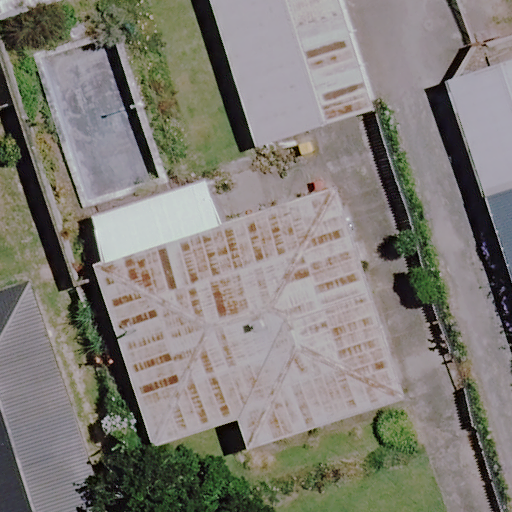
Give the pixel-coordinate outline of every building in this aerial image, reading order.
[(0,0),(0,26),(76,3),(75,0),(0,0)] [(374,117),(337,0),(209,0),(257,153),(374,117)] [(511,198),(511,64),(450,84),(488,206),(511,198)] [(222,232),(208,187),(86,224),(155,451),(239,425),(247,453),(403,405),(339,196),(222,232)] [(0,511),(94,511),(33,288),(0,297),(0,511)]
